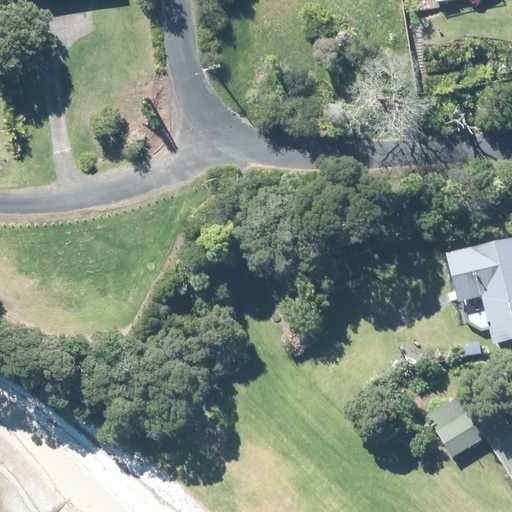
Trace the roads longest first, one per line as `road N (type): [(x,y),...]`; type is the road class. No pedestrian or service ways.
road 1 (residential): [(229,127),(292,153),(330,157),(511,146)]
road 2 (residential): [(0,200),(63,198),(155,178),(204,152),(229,127)]
road 3 (residential): [(229,127),(197,89),(181,0)]
